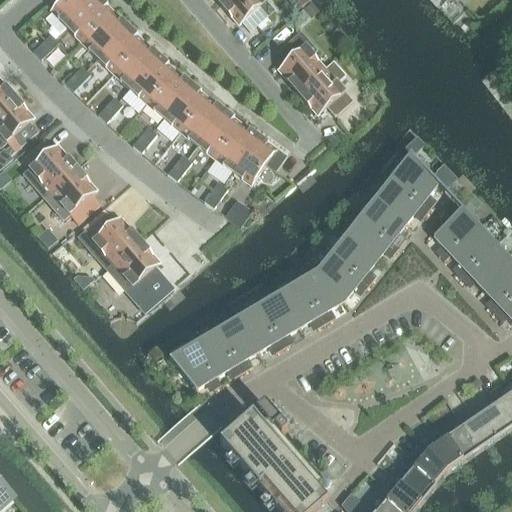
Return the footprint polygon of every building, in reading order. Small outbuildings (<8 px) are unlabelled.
[(67,0),(51,15),(67,31),(99,1),(97,0),(67,0)] [(261,0),(226,0),(220,6),(239,29),(260,10),(268,20),(274,14),(261,0)] [(307,0),(294,0),(302,9),(310,3),(307,0)] [(67,31),(82,47),(113,16),(99,1),(67,31)] [(312,5),(305,12),(312,20),(319,13),(312,5)] [(82,47),(98,63),(129,31),(113,16),(82,47)] [(98,63),(114,78),(144,46),(129,31),(98,63)] [(279,74),(298,97),(325,73),(314,59),(318,56),(301,36),(277,56),(287,67),(279,74)] [(51,38),(42,47),(50,55),(59,47),(51,38)] [(114,78),(130,93),(160,60),(144,46),(114,78)] [(50,55),(42,47),(33,55),(42,64),(50,55)] [(130,93),(147,108),(176,75),(160,60),(130,93)] [(325,73),(298,97),(320,122),(329,114),(335,121),(336,120),(353,105),(338,87),(346,80),(334,66),(325,73)] [(82,70),(74,79),(82,87),(90,79),(82,70)] [(147,108),(163,122),(192,89),(176,75),(147,108)] [(82,87),(74,79),(65,88),(74,96),(82,87)] [(0,112),(14,100),(0,83),(0,112)] [(163,122),(181,136),(208,102),(192,89),(163,122)] [(14,100),(0,112),(0,150),(1,151),(7,146),(15,155),(36,137),(28,128),(34,123),(14,100)] [(114,101),(106,110),(115,118),(123,109),(114,101)] [(181,136),(198,150),(225,115),(208,102),(181,136)] [(115,118),(106,110),(98,119),(107,127),(115,118)] [(198,150),(216,164),(242,128),(225,115),(198,150)] [(216,164),(233,177),(259,141),(242,128),(216,164)] [(148,131),(140,140),(150,148),(157,138),(148,131)] [(150,148),(140,140),(133,150),(142,157),(150,148)] [(259,141),(233,177),(252,190),(266,169),(275,175),(286,160),(259,141)] [(25,179),(44,201),(77,172),(58,150),(53,154),(44,145),(22,164),(31,173),(25,179)] [(6,154),(0,158),(0,164),(2,168),(11,160),(6,154)] [(182,159),(175,169),(185,176),(192,167),(182,159)] [(411,159),(390,184),(428,215),(434,208),(426,202),(438,187),(411,159)] [(185,176),(175,169),(168,178),(177,186),(185,176)] [(447,170),(437,178),(449,191),(450,191),(459,183),(447,170)] [(77,172),(44,201),(64,224),(70,218),(78,228),(100,208),(92,199),(97,195),(77,172)] [(390,184),(375,203),(406,228),(415,216),(423,222),(428,215),(390,184)] [(218,186),(211,196),(221,203),(228,193),(218,186)] [(221,203),(211,196),(204,206),(214,213),(221,203)] [(375,203),(360,222),(398,252),(404,245),(396,240),(406,228),(375,203)] [(231,212),(225,221),(232,225),(235,227),(242,232),(247,224),(231,212)] [(79,241),(107,273),(140,244),(121,222),(116,226),(104,213),(81,232),(85,237),(79,241)] [(444,265),(451,258),(479,231),(462,213),(433,240),(445,252),(438,258),(444,265)] [(360,222),(345,241),(376,265),(385,253),(393,259),(398,252),(360,222)] [(455,276),(461,282),(467,276),(496,249),(479,231),(451,258),(461,270),(455,276)] [(345,241),(330,259),(361,284),(368,290),(374,283),(366,277),(376,265),(345,241)] [(140,244),(107,273),(127,296),(132,291),(140,301),(163,281),(155,272),(160,267),(140,244)] [(473,282),(484,294),(511,266),(511,265),(496,249),(467,276),(461,282),(467,289),(473,282)] [(330,259),(317,276),(344,306),(356,291),(363,297),(368,290),(361,284),(330,259)] [(487,311),(494,318),(511,300),(511,266),(484,294),(494,304),(487,311)] [(317,276),(300,286),(324,328),(332,323),(327,315),(344,306),(317,276)] [(78,280),(74,282),(84,293),(95,284),(92,280),(78,280)] [(300,286),(279,298),(299,332),(312,324),(317,332),(324,328),(300,286)] [(158,292),(150,299),(159,308),(166,302),(158,292)] [(279,298),(258,310),(283,352),(291,348),(286,340),(299,332),(279,298)] [(511,300),(494,318),(499,324),(506,317),(511,323),(511,300)] [(258,310),(238,323),(258,357),(271,349),(276,357),(283,352),(258,310)] [(238,323),(217,335),(242,377),(249,372),(245,364),(258,357),(238,323)] [(217,335),(196,347),(217,381),(230,373),(234,381),(242,377),(217,335)] [(162,347),(150,354),(154,362),(166,355),(162,347)] [(217,381),(196,347),(169,363),(196,393),(209,386),(214,394),(221,389),(217,381)] [(491,399),(497,408),(511,429),(511,397),(506,401),(501,393),(491,399)] [(277,511),(318,511),(328,504),(269,436),(275,432),(282,440),(289,434),(265,407),(220,446),(248,478),(241,483),(248,492),(255,486),(266,499),(260,505),(266,511),(267,511),(273,507),(277,511)] [(458,422),(464,430),(480,453),(511,431),(511,429),(497,408),(474,423),(468,415),(458,422)] [(422,448),(428,455),(448,476),(480,453),(464,430),(442,445),(437,437),(422,448)] [(417,468),(400,488),(422,506),(448,476),(428,455),(422,448),(410,462),(417,468)] [(393,497),(380,511),(417,511),(422,506),(400,488),(393,482),(385,491),(393,497)] [(0,485),(0,511),(1,511),(14,501),(0,485)]
